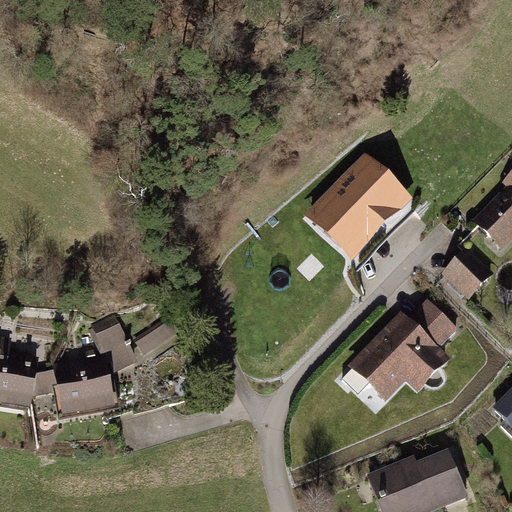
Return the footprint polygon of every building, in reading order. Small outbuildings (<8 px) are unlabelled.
[(414,210),(367,164),(312,220),(352,259),(382,228),(389,235),(414,210)] [(511,191),(479,225),(503,249),(511,239),(511,191)] [(491,277),(468,254),(447,276),(470,298),(491,277)] [(457,332),(428,304),(408,325),(403,321),(356,369),(386,399),(407,378),(420,390),(447,363),(437,353),(457,332)] [(136,341),(145,354),(177,333),(169,320),(136,341)] [(114,321),(96,330),(108,354),(126,345),(114,321)] [(33,394),(37,364),(30,363),(8,360),(10,343),(0,341),(0,403),(30,408),(33,394)] [(37,364),(33,394),(60,390),(57,372),(105,363),(97,343),(78,347),(77,343),(31,351),(30,363),(37,364)] [(105,363),(57,372),(60,390),(65,416),(113,407),(105,363)] [(170,402),(161,372),(130,381),(139,412),(170,402)] [(508,423),(511,423),(511,395),(496,411),(508,423)] [(406,468),(371,482),(383,511),(434,511),(467,499),(450,457),(408,474),(406,468)]
